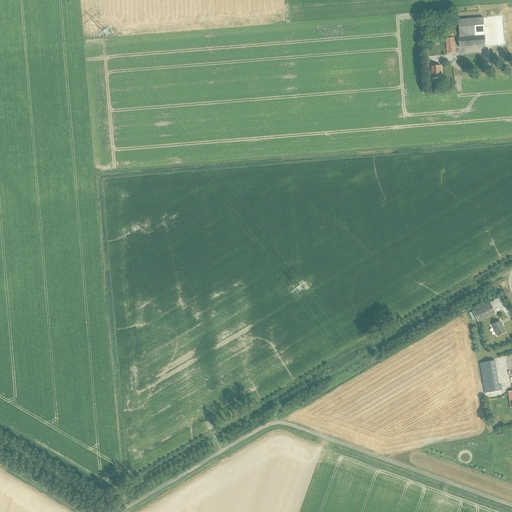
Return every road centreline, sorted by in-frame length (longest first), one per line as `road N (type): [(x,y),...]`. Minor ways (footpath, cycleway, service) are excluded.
road 1 (track): [(273,421),(283,401),(511,269)]
road 2 (track): [(511,506),(273,421)]
road 3 (track): [(273,421),(124,511)]
